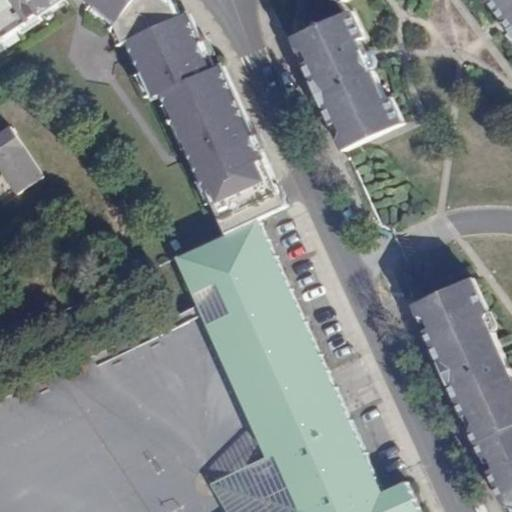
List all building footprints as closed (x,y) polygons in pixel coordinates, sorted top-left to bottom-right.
[(169,93),(232,231),(259,220),(262,219),(292,204),(228,65),(220,68),(201,28),(190,14),(185,16),(177,0),(0,0),(0,42),(63,0),(89,0),(121,24),(128,41),(134,40),(159,96),(169,93)] [(511,0),(338,0),(346,11),(360,0),(494,0),(495,2),(493,5),(511,29),(511,0)] [(353,13),(350,15),(295,40),(348,155),(407,128),(394,101),(388,104),(361,46),(367,43),(353,13)] [(45,179),(11,129),(0,136),(0,168),(3,166),(22,194),(45,179)] [(423,511),(408,482),(386,491),(383,491),(259,220),(232,231),(177,258),(271,460),(290,451),(312,495),(306,511),(423,511)] [(511,378),(500,353),(487,325),(485,320),(492,315),(477,283),(418,309),(508,506),(511,506),(511,378)] [(485,320),(487,325),(495,322),(492,315),(485,320)] [(233,511),(306,511),(312,495),(290,451),(271,460),(216,485),(233,511)]
